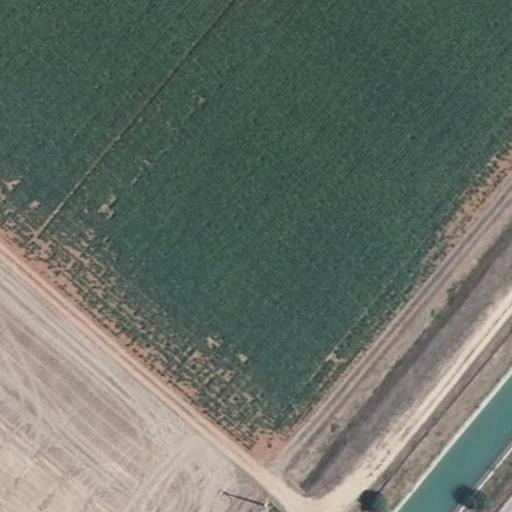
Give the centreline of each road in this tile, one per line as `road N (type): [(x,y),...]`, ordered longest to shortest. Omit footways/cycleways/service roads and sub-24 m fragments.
road 1 (track): [(301,511),(0,252)]
road 2 (track): [(511,290),(322,511)]
